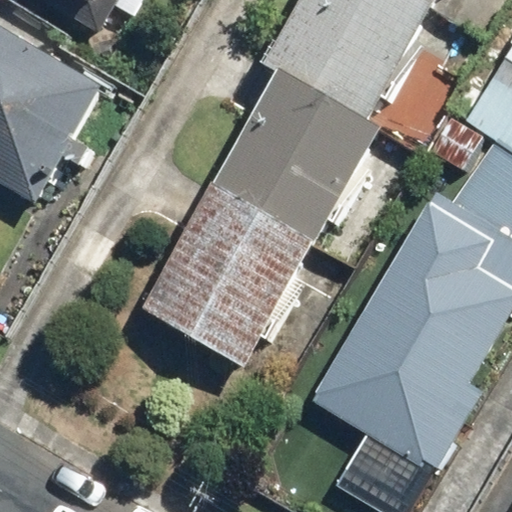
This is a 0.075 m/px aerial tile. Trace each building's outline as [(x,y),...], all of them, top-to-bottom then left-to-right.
[(84,0),(108,13),(113,4),(140,19),(150,0),(84,0)] [(386,129),(463,0),(318,0),(278,66),(294,76),(153,315),(255,375),(397,135),(386,129)] [(113,93),(0,26),(0,183),(45,209),(113,93)] [(511,76),(473,133),(459,123),(437,155),(471,178),(493,146),(511,159),(511,76)] [(480,388),(511,336),(511,291),(490,278),(508,248),(443,208),(326,398),(448,472),(494,397),(480,388)]
